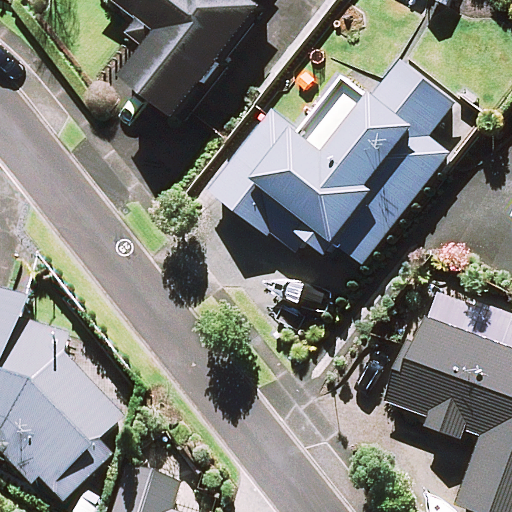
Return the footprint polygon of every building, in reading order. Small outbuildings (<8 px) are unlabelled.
[(258,0),(115,0),(166,41),(134,81),(187,124),(276,14),(259,0),(258,0)] [(463,107),(408,64),(377,103),(353,85),(311,138),(282,115),(220,194),(301,258),(313,242),(335,260),(344,248),(370,268),(459,155),(438,139),(463,107)] [(0,458),(4,460),(36,494),(46,485),(69,508),(114,464),(101,450),(126,426),(123,422),(65,361),(73,343),(31,326),(36,309),(0,299),(0,458)] [(511,511),(511,347),(511,349),(428,319),(397,406),(434,419),(431,428),(487,448),(466,508),(478,511),(511,511)] [(173,511),(180,491),(130,476),(119,511),(173,511)]
